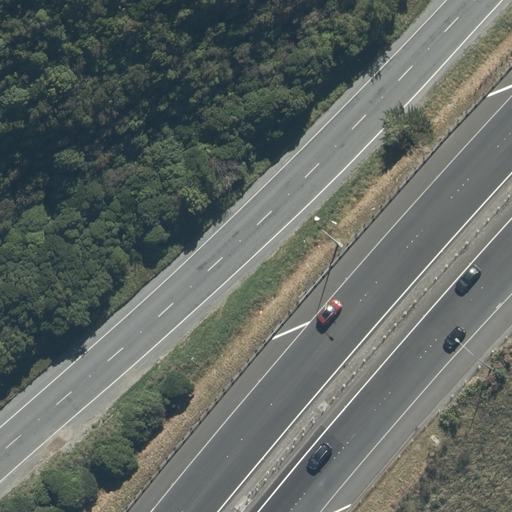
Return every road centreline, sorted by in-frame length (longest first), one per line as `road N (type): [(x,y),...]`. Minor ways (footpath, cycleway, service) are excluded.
road 1 (unclassified): [(0,460),(308,175),(475,0)]
road 2 (trunk): [(182,511),(511,132)]
road 3 (trunk): [(472,296),(287,511)]
